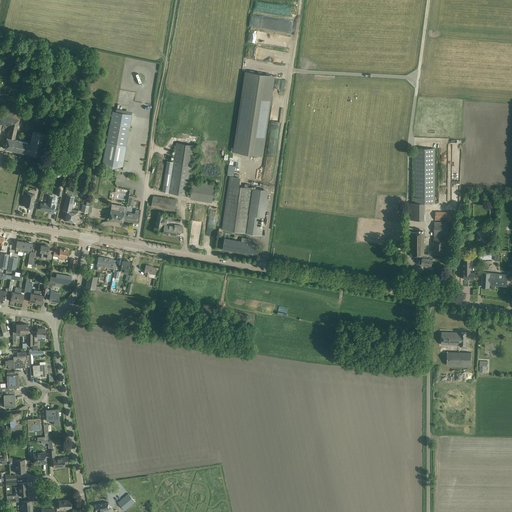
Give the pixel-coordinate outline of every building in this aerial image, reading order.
[(263,156),(268,120),(275,76),(245,71),(233,152),(263,156)] [(130,107),(130,99),(118,98),(118,106),(130,107)] [(112,111),(102,162),(106,163),(112,166),(112,164),(122,166),(126,146),(127,141),(129,126),(132,114),(131,114),(115,111),(112,111)] [(0,129),(1,124),(3,125),(7,126),(10,126),(12,117),(0,114),(0,129)] [(3,148),(25,153),(27,144),(28,143),(14,139),(20,114),(18,114),(17,118),(12,117),(10,126),(5,145),(4,144),(3,147),(3,148)] [(25,153),(28,154),(28,153),(39,155),(41,151),(44,134),(33,131),(30,144),(27,144),(25,153)] [(196,146),(181,143),(176,143),(173,162),(167,161),(163,192),(189,196),(189,192),(190,192),(191,187),(190,186),(196,146)] [(435,203),(435,148),(414,148),(414,197),(413,197),(413,203),(411,203),(411,220),(425,220),(425,203),(435,203)] [(228,174),(234,176),(236,166),(229,165),(228,174)] [(229,185),(222,230),(248,233),(261,236),(262,227),(257,226),(261,205),(263,190),(253,188),(249,188),(244,187),(239,186),(241,178),(230,176),(229,185)] [(191,198),(213,202),(215,184),(193,181),(191,198)] [(26,198),(26,202),(25,207),(32,208),(33,203),(35,194),(27,193),(27,194),(26,198)] [(66,195),(64,205),(63,210),(66,211),(64,220),(75,222),(77,213),(77,210),(71,209),(74,196),(66,195)] [(174,211),(176,200),(153,196),(151,207),(174,211)] [(40,202),(40,205),(39,210),(53,212),(54,205),(53,205),(55,198),(50,197),(49,204),(40,202)] [(137,223),(138,218),(139,215),(120,211),(121,207),(112,206),(111,210),(109,219),(123,222),(124,220),(137,223)] [(458,213),(435,211),(435,220),(457,221),(458,213)] [(162,228),(163,229),(164,223),(167,224),(167,220),(181,222),(182,217),(181,217),(181,218),(164,215),(165,213),(158,212),(156,228),(162,229),(162,228)] [(431,267),(432,262),(432,257),(432,255),(433,255),(448,256),(448,222),(434,222),(433,251),(428,250),(428,254),(424,253),(424,232),(410,232),(410,256),(422,256),(421,265),(431,267)] [(181,233),(182,228),(182,226),(175,225),(174,226),(165,225),(163,233),(176,236),(177,232),(181,233)] [(223,249),(258,255),(259,245),(225,238),(223,249)] [(23,252),(25,242),(17,241),(16,247),(15,251),(19,251),(23,252)] [(30,253),(32,243),(25,242),(23,252),(27,253),(30,253)] [(40,252),(39,257),(43,257),(43,252),(48,253),(47,258),(51,258),(51,256),(52,251),(48,250),(49,246),(48,246),(48,245),(45,245),(45,246),(41,245),(40,250),(40,252)] [(54,251),(53,256),(58,257),(58,258),(63,259),(63,257),(67,258),(68,250),(60,248),(59,250),(58,250),(57,251),(54,251)] [(5,254),(5,253),(1,252),(0,256),(0,267),(6,269),(9,255),(5,254)] [(10,257),(8,268),(11,268),(13,269),(15,269),(19,270),(18,275),(20,276),(21,270),(22,266),(16,265),(17,263),(17,258),(10,257)] [(97,271),(102,272),(103,269),(107,270),(108,267),(113,268),(113,267),(116,268),(117,260),(99,257),(97,265),(98,265),(97,271)] [(475,279),(475,274),(475,273),(470,273),(470,258),(464,258),(464,273),(464,274),(464,279),(475,279)] [(122,267),(121,270),(125,271),(124,273),(128,274),(129,269),(130,267),(131,262),(123,261),(122,265),(122,267)] [(146,265),(145,270),(145,272),(146,272),(145,276),(149,276),(155,277),(155,274),(157,268),(151,267),(151,266),(146,265)] [(506,286),(507,281),(508,275),(482,272),(482,282),(481,287),(489,287),(489,285),(506,286)] [(71,276),(57,274),(55,283),(70,285),(71,276)] [(86,287),(90,288),(102,290),(103,287),(97,286),(98,277),(89,275),(86,287)] [(37,291),(35,303),(41,304),(42,299),(43,295),(46,296),(46,294),(47,287),(44,286),(43,286),(42,291),(41,294),(40,294),(40,292),(40,291),(37,291)] [(16,301),(19,288),(15,287),(15,293),(11,292),(10,300),(16,301)] [(49,300),(58,302),(59,293),(54,292),(54,289),(51,289),(49,300)] [(29,301),(35,303),(37,291),(35,290),(34,291),(34,294),(30,293),(29,301)] [(8,330),(7,331),(3,319),(0,319),(0,337),(10,336),(8,330)] [(32,331),(32,334),(32,346),(32,349),(32,351),(38,351),(38,346),(38,340),(38,337),(45,336),(45,328),(37,328),(37,331),(32,331)] [(459,333),(441,332),(441,344),(460,345),(460,346),(466,346),(466,331),(459,331),(459,333)] [(32,351),(29,351),(29,359),(30,363),(33,363),(32,355),(43,355),(43,354),(43,350),(38,351),(32,351)] [(8,360),(8,366),(8,368),(9,368),(9,367),(14,367),(14,368),(14,367),(18,367),(19,365),(26,365),(26,367),(27,367),(27,366),(26,362),(26,360),(26,352),(17,352),(17,356),(13,357),(13,360),(8,361),(8,360)] [(447,352),(447,365),(471,366),(471,353),(447,352)] [(486,367),(488,367),(488,361),(480,361),(480,366),(479,372),(485,372),(486,367)] [(33,366),(33,374),(41,374),(42,375),(46,375),(46,365),(33,366)] [(7,375),(8,375),(8,388),(12,388),(19,387),(18,387),(18,383),(17,382),(16,375),(18,375),(18,374),(15,374),(14,374),(14,372),(7,372),(7,375)] [(5,408),(11,407),(15,407),(15,402),(13,402),(13,394),(4,395),(5,408)] [(60,424),(59,412),(59,409),(54,410),(53,411),(46,411),(46,420),(54,420),(55,424),(60,424)] [(11,433),(17,433),(22,432),(21,425),(21,421),(19,421),(19,413),(16,413),(10,414),(11,433)] [(35,420),(27,421),(28,430),(36,429),(36,433),(42,432),(42,428),(41,428),(40,419),(35,419),(35,420)] [(46,463),(46,458),(45,452),(41,452),(41,453),(33,454),(34,464),(39,463),(39,462),(42,462),(42,463),(46,463)] [(67,464),(67,456),(64,456),(64,458),(64,459),(59,459),(59,458),(53,459),(53,468),(57,467),(59,467),(65,467),(64,464),(67,464)] [(16,473),(20,473),(25,472),(24,460),(15,460),(16,473)] [(16,495),(15,495),(15,499),(21,498),(21,495),(23,495),(28,494),(27,489),(26,489),(26,487),(27,487),(27,482),(22,483),(18,483),(18,487),(19,495),(16,495)] [(123,498),(118,503),(125,511),(136,502),(129,493),(123,498)] [(21,506),(20,507),(21,509),(21,510),(22,510),(22,511),(32,511),(32,500),(27,501),(22,501),(22,502),(22,506),(21,506)] [(59,501),(59,506),(59,509),(71,508),(71,509),(71,500),(66,500),(66,501),(59,502),(59,501)] [(107,502),(94,505),(95,511),(96,511),(111,511),(111,508),(109,509),(108,502),(107,502)]
